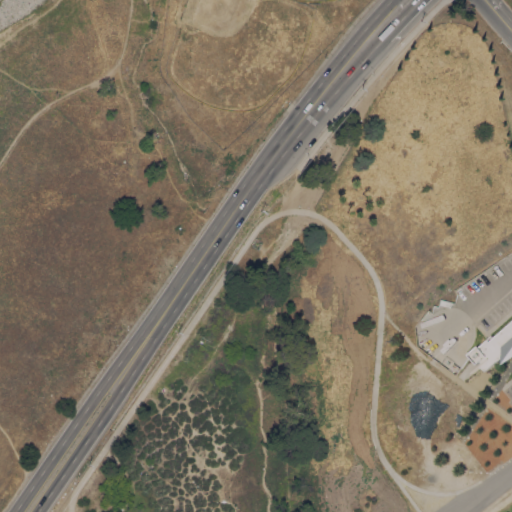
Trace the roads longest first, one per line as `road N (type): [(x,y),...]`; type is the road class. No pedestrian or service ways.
road 1 (primary): [(291,128),(12,511)]
road 2 (primary): [(35,511),(291,128)]
road 3 (primary): [(291,128),(371,33)]
